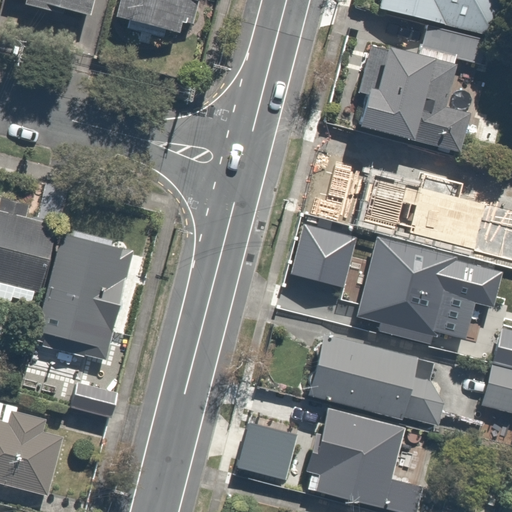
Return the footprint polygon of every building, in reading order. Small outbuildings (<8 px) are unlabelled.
[(14,0),(14,3),(27,6),(24,21),(54,27),(56,19),(94,27),(100,0),(14,0)] [(123,0),(117,29),(194,47),(204,0),(123,0)] [(381,0),(378,17),(484,39),(491,0),(381,0)] [(428,70),(390,61),(381,100),(369,98),(359,143),(425,158),(426,153),(459,160),(468,119),(448,115),(459,68),(430,61),(428,70)] [(359,158),(348,202),(359,205),(353,229),(439,251),(449,214),(433,210),(439,189),(395,177),(397,168),(359,158)] [(485,173),(451,164),(444,193),(477,202),(485,173)] [(72,188),(47,181),(36,223),(0,214),(0,285),(45,298),(36,332),(114,352),(140,251),(61,230),(72,188)] [(500,276),(378,244),(357,324),(435,345),(450,289),(462,292),(459,304),(490,312),(500,276)] [(511,333),(503,331),(482,411),(501,416),(511,372),(511,333)] [(435,367),(326,339),(309,402),(435,435),(445,397),(428,393),(435,367)] [(79,351),(41,342),(34,371),(72,380),(79,351)] [(118,392),(77,381),(70,408),(112,419),(118,392)] [(21,407),(0,402),(0,487),(52,499),(65,439),(46,435),(49,419),(20,413),(21,407)] [(385,511),(406,433),(331,414),(321,452),(364,462),(353,506),(377,511),(385,511)] [(300,445),(263,435),(253,472),(290,481),(300,445)]
